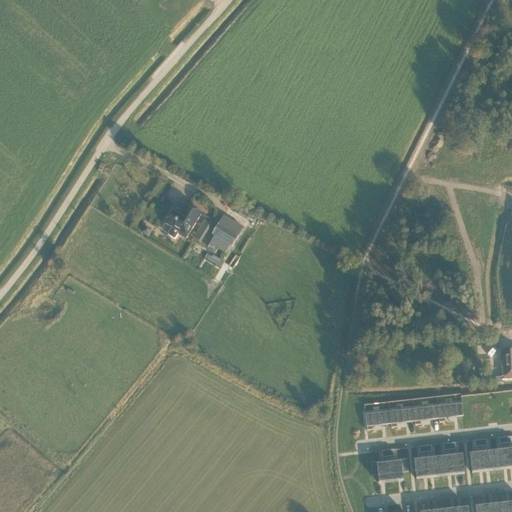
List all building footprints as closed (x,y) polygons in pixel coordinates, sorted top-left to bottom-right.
[(178,235),(186,240),(199,220),(202,215),(188,206),(185,211),(181,218),(173,213),(165,225),(171,228),(167,235),(174,240),(178,235)] [(212,236),(214,237),(230,246),(232,248),(244,229),(224,217),(212,236)] [(213,224),(205,219),(194,238),(201,243),(213,224)] [(148,237),(152,230),(145,227),(142,233),(148,237)] [(230,246),(214,237),(209,244),(225,254),(230,246)] [(511,350),(501,350),(501,358),(500,358),(501,379),(495,379),(496,384),(502,384),(502,381),(511,380),(511,350)] [(461,405),(437,408),(439,420),(445,420),(456,418),(463,418),(461,405)] [(439,420),(437,408),(413,411),(414,417),(415,423),(421,422),(432,421),(439,420)] [(414,417),(413,411),(389,413),(391,426),(397,425),(408,424),(415,423),(414,417)] [(391,426),(389,413),(365,416),(366,428),(372,428),(384,426),(391,426)] [(508,470),(506,452),(494,453),(496,471),(497,471),(503,471),(506,470),(508,470)] [(496,471),(494,453),(482,454),(484,473),(486,473),(489,472),(495,471),(496,471)] [(484,473),(482,454),(470,456),(472,474),(473,474),(479,473),(482,473),(484,473)] [(463,457),(450,458),(452,476),(454,476),(457,476),(464,475),(465,475),(463,457)] [(452,476),(450,458),(438,459),(440,478),(441,478),(447,477),(450,477),(452,476)] [(440,478),(438,459),(426,461),(428,479),(430,479),(433,478),(439,478),(440,478)] [(401,464),(389,465),(391,483),(398,482),(401,482),(403,482),(402,474),(408,473),(407,461),(401,462),(401,464)] [(428,479),(426,461),(414,462),(416,480),(417,480),(423,480),(426,479),(428,479)] [(391,483),(389,465),(377,466),(377,464),(371,465),(372,477),(378,477),(379,485),(381,484),(384,484),(391,483)]
